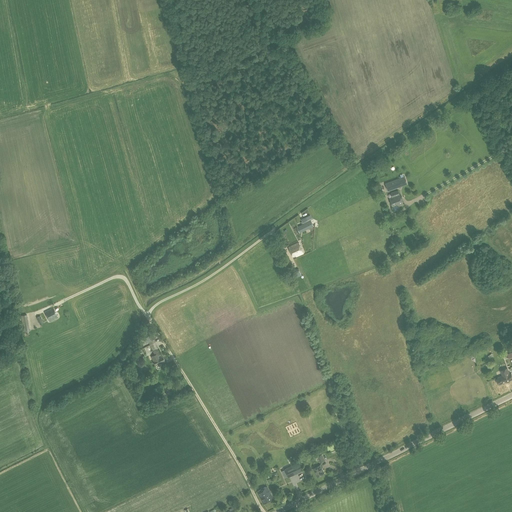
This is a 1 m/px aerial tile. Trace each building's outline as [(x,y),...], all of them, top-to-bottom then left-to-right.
[(388,192),(400,188),(408,185),(405,176),(397,179),(386,183),(388,192)] [(390,198),(393,207),(398,205),(399,206),(404,205),(400,194),(398,190),(391,193),(392,197),(390,198)] [(297,227),(300,232),(313,225),(311,220),(313,219),(311,215),(301,220),(304,224),(297,227)] [(289,247),(293,257),(296,255),(296,256),(303,253),(299,243),(289,247)] [(292,274),(294,279),(302,275),(300,270),(292,274)] [(45,312),(49,321),(58,317),(54,308),(45,312)] [(21,316),(24,331),(30,330),(27,315),(21,316)] [(151,335),(145,338),(147,343),(148,342),(153,339),(155,338),(152,331),(149,333),(151,335)] [(151,356),(153,361),(155,365),(165,361),(163,356),(159,358),(158,356),(160,355),(157,349),(154,351),(155,354),(151,356)] [(496,379),(498,384),(511,378),(511,375),(511,374),(510,374),(507,368),(501,371),(503,377),(496,379)] [(299,462),(284,468),(285,469),(288,476),(288,477),(303,470),(302,470),(299,462)] [(313,468),(317,476),(324,473),(320,465),(313,468)] [(257,491),(264,504),(274,499),(267,486),(257,491)]
